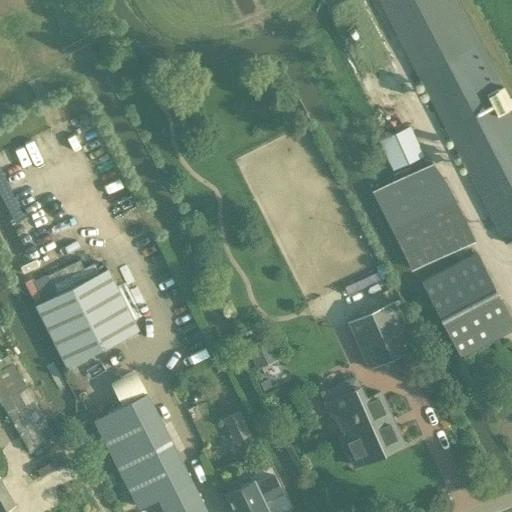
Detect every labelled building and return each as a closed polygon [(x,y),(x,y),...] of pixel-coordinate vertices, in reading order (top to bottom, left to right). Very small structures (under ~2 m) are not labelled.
[(379,0),(506,242),(511,238),(511,119),(450,0),(379,0)] [(461,355),(511,328),(511,321),(476,252),(422,280),(461,355)] [(137,328),(107,267),(34,302),(64,364),(137,328)] [(369,367),(413,347),(392,301),(349,321),(369,367)] [(246,346),(257,370),(278,361),(267,337),(246,346)] [(355,377),(323,391),(327,400),(332,412),(334,411),(344,433),(341,434),(355,464),(402,442),(379,391),(365,398),(355,377)] [(54,436),(25,385),(0,398),(29,450),(54,436)] [(198,511),(205,508),(191,479),(146,392),(94,419),(139,506),(157,496),(165,511),(198,511)] [(251,433),(240,410),(223,418),(234,441),(251,433)] [(56,441),(28,457),(34,467),(62,452),(56,441)] [(253,480),(226,492),(235,511),(268,511),(263,500),(281,492),(273,475),(255,483),(253,480)] [(0,511),(15,505),(0,476),(0,511)]
